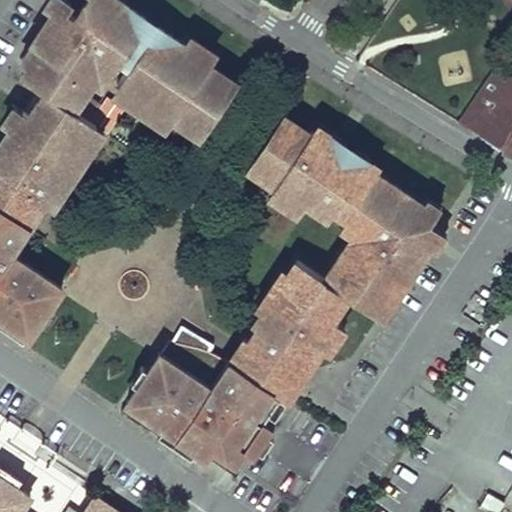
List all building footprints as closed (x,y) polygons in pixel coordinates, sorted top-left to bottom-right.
[(0,211),(26,229),(41,206),(46,210),(56,195),(51,192),(93,128),(85,123),(71,114),(81,99),(89,88),(83,85),(88,78),(96,76),(99,72),(105,76),(113,75),(119,66),(136,41),(137,40),(148,23),(112,0),(87,0),(77,16),(84,20),(81,25),(64,14),(56,9),(52,15),(30,48),(39,53),(26,73),(21,81),(47,97),(40,110),(34,106),(27,118),(21,114),(9,132),(0,145),(0,211)] [(64,14),(69,6),(60,0),(52,0),(45,11),(52,15),(56,9),(64,14)] [(191,131),(196,133),(207,119),(219,101),(231,84),(208,70),(211,65),(182,46),(156,29),(144,46),(127,71),(117,87),(138,102),(172,123),(174,120),(191,131)] [(182,46),(211,65),(216,57),(187,38),(182,46)] [(127,71),(144,46),(137,40),(136,41),(119,66),(127,71)] [(39,53),(30,48),(17,67),(26,73),(39,53)] [(511,100),(502,95),(511,77),(511,72),(498,64),(496,68),(465,121),(462,126),(501,149),(506,152),(511,153),(511,100)] [(94,91),(105,76),(99,72),(96,76),(88,78),(83,85),(89,88),(94,91)] [(81,99),(71,114),(85,123),(93,113),(89,110),(91,106),(81,99)] [(172,123),(138,102),(132,111),(165,133),(172,123)] [(12,108),(0,124),(0,125),(9,132),(21,114),(12,108)] [(228,363),(277,396),(294,372),(301,377),(319,351),(336,324),(329,320),(346,296),(368,310),(374,301),(379,304),(388,300),(424,247),(431,236),(418,227),(429,211),(418,203),(366,168),(349,156),(344,162),(337,157),(341,150),(315,133),(311,130),(308,135),(285,120),(274,138),(262,155),(251,172),(273,186),(271,190),(301,210),(305,205),(327,219),(329,216),(332,211),(340,216),(350,223),(352,235),(347,242),(322,280),(294,262),(287,273),(261,313),(251,326),(257,330),(249,342),(244,338),(227,363),(228,363)] [(315,133),(341,150),(346,144),(320,127),(315,133)] [(93,128),(51,192),(56,195),(62,199),(104,135),(93,128)] [(274,138),(269,135),(258,152),(262,155),(274,138)] [(349,156),(366,168),(371,160),(354,149),(349,156)] [(295,219),(301,210),(271,190),(264,200),(295,219)] [(437,216),(442,208),(423,195),(418,203),(429,211),(437,216)] [(0,320),(28,339),(62,290),(9,256),(26,229),(0,211),(0,320)] [(344,231),(347,242),(352,235),(350,223),(340,216),(334,224),(344,231)] [(446,235),(436,229),(431,236),(424,247),(434,254),(446,235)] [(261,313),(287,273),(279,267),(252,307),(261,313)] [(377,316),(388,300),(379,304),(374,301),(368,310),(377,316)] [(28,339),(0,320),(0,332),(22,348),(28,339)] [(326,356),(344,329),(336,324),(319,351),(326,356)] [(260,422),(277,396),(227,363),(211,387),(159,353),(124,404),(204,457),(206,458),(212,448),(234,462),(243,448),(250,454),(268,427),(260,422)] [(294,372),(277,396),(285,401),(301,377),(294,372)] [(268,427),(285,401),(277,396),(260,422),(268,427)] [(204,457),(124,404),(119,412),(191,460),(204,457)] [(235,477),(250,454),(243,448),(234,462),(212,448),(206,458),(235,477)] [(0,511),(115,511),(92,496),(81,511),(18,511),(30,495),(15,485),(20,477),(0,463),(0,511)] [(487,511),(497,511),(503,503),(487,495),(479,508),(487,511)]
